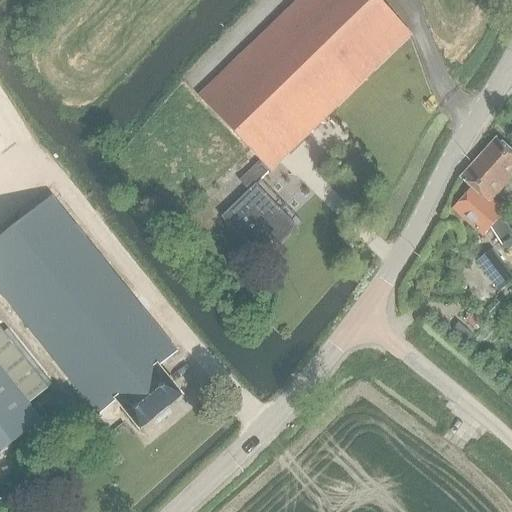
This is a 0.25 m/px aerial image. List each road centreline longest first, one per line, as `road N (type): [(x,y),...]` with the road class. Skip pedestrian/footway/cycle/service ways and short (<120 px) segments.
road 1 (tertiary): [(359,320),(511,55)]
road 2 (tertiary): [(178,511),(323,369),(359,320)]
road 3 (unclassified): [(511,444),(359,320)]
